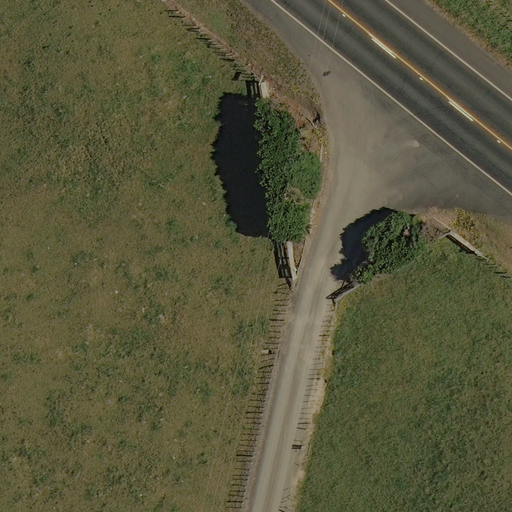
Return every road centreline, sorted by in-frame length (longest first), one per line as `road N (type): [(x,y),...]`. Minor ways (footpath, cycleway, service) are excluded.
road 1 (track): [(240,511),(362,30)]
road 2 (primary): [(511,149),(326,0)]
